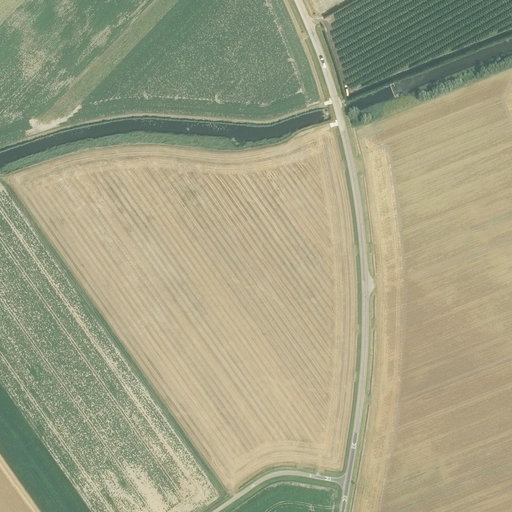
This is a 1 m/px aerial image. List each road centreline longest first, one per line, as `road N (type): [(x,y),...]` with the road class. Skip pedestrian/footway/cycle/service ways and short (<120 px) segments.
road 1 (tertiary): [(347,481),(363,362),(362,246),(344,133),(298,0)]
road 2 (unclassified): [(215,511),(275,474),(347,481)]
